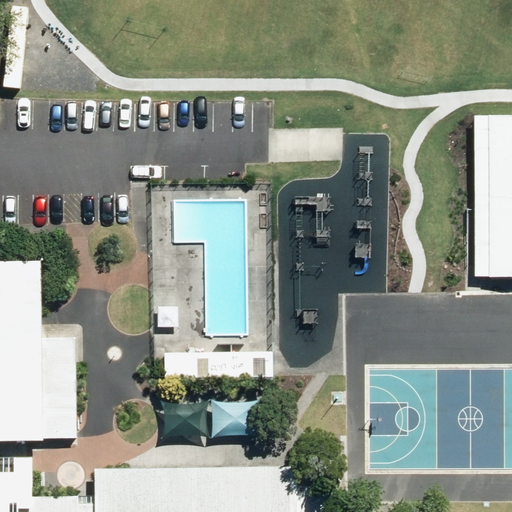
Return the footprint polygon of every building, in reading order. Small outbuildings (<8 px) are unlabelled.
[(471,211),(471,281),(511,280),(511,119),(471,119),(471,211)] [(0,268),(0,448),(37,449),(37,444),(72,444),(71,344),(36,344),(35,268),(0,268)] [(164,379),(164,380),(271,380),(272,355),(163,356),(164,379)] [(257,407),(212,404),(210,439),(255,442),(257,407)] [(206,406),(157,405),(157,440),(206,440),(206,406)] [(329,511),(329,477),(295,477),(295,471),(93,475),(93,501),(28,502),(27,462),(11,462),(11,476),(0,476),(0,511),(329,511)]
